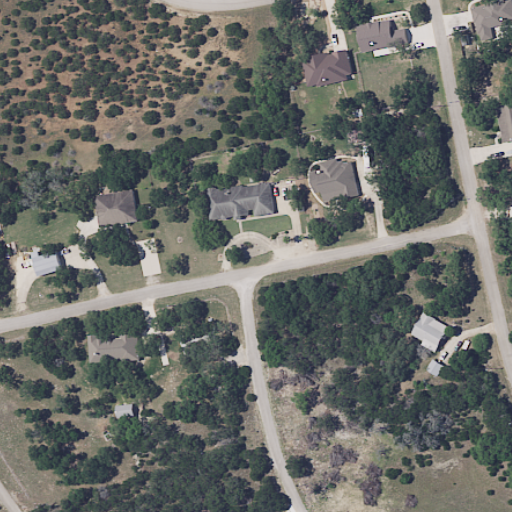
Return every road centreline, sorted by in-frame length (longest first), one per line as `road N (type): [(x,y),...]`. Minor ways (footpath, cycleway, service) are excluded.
road 1 (residential): [(0,335),(482,223)]
road 2 (residential): [(437,0),(482,223)]
road 3 (residential): [(482,223),(511,354)]
